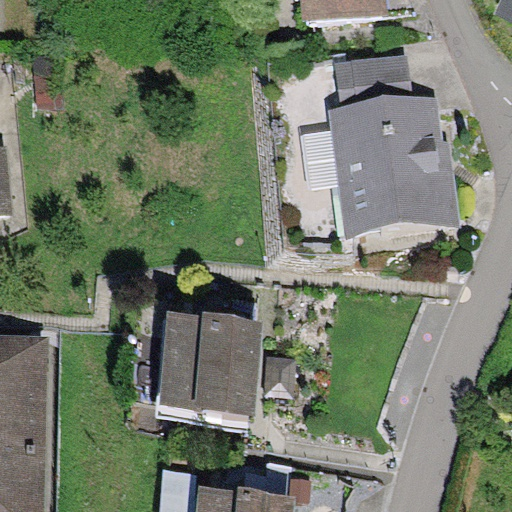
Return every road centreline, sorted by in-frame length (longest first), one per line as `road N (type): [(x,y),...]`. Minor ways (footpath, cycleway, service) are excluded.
road 1 (residential): [(511,222),(405,511)]
road 2 (residential): [(511,114),(467,68),(441,0)]
